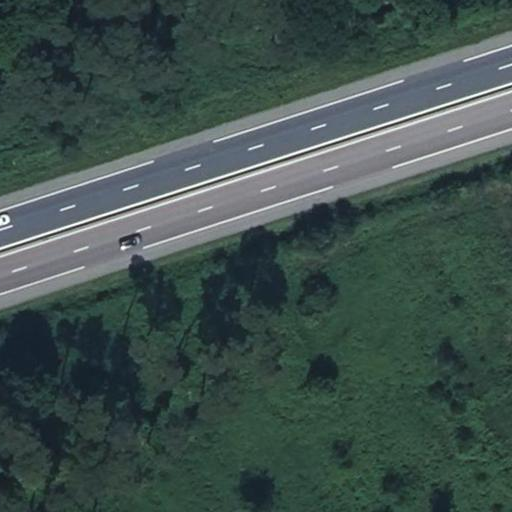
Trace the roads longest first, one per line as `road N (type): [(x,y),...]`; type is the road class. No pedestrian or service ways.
road 1 (trunk): [(511,63),(0,228)]
road 2 (trunk): [(0,276),(511,111)]
